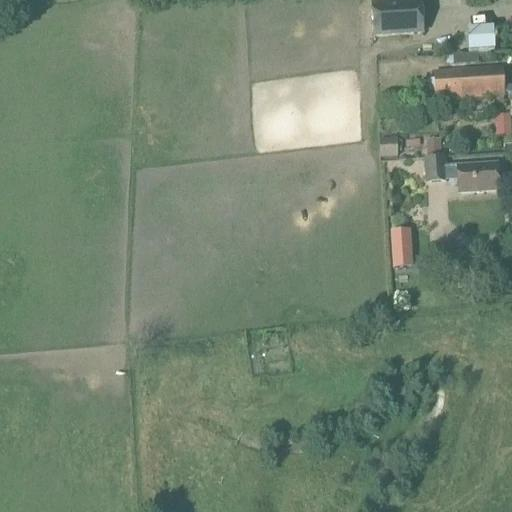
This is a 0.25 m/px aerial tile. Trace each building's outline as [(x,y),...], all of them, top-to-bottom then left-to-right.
[(423,36),(421,1),(369,5),(371,40),(423,36)] [(492,48),(491,29),(466,30),(468,50),(492,48)] [(494,50),(449,52),(450,70),(494,69),(494,50)] [(511,89),(503,90),(502,70),(459,72),(461,101),(504,99),(503,95),(511,94),(511,89)] [(461,101),(459,72),(434,73),(434,103),(461,101)] [(379,141),(380,159),(397,158),(396,140),(379,141)] [(419,141),(405,142),(405,149),(420,148),(419,141)] [(446,168),(445,158),(424,159),(425,184),(447,183),(446,168)] [(500,191),(498,165),(456,168),(458,194),(500,191)]
